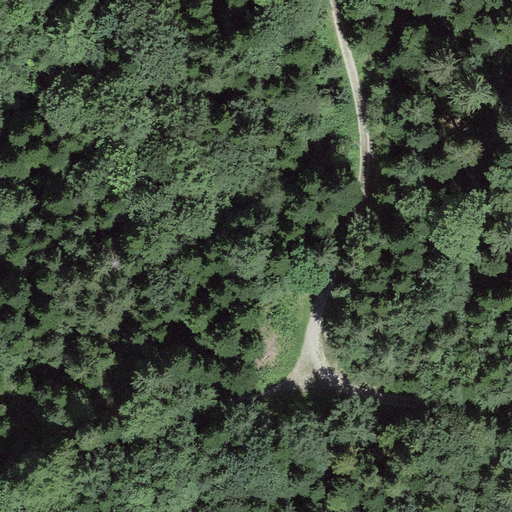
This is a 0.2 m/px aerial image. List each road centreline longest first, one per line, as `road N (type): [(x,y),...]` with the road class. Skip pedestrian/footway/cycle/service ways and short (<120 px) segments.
road 1 (track): [(309,355),(317,306),(365,174),(358,101),(333,0)]
road 2 (track): [(309,355),(74,461),(44,492),(37,511)]
road 3 (track): [(511,400),(365,398),(317,375),(309,355)]
